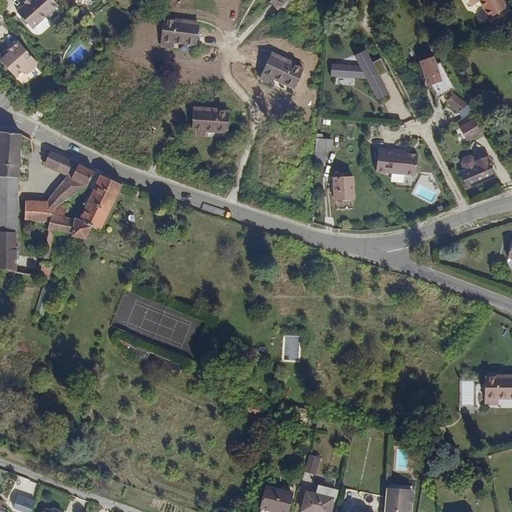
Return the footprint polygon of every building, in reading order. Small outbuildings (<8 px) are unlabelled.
[(28,0),(14,13),(30,31),(56,8),(48,0),(28,0)] [(262,0),(276,13),(289,0),(295,0),(297,1),(297,0),(262,0)] [(464,0),(469,9),(479,4),(488,21),(507,11),(500,0),(464,0)] [(171,51),(172,46),(195,48),(197,23),(162,19),(159,49),(171,51)] [(17,45),(0,60),(0,63),(13,79),(22,74),(25,75),(34,70),(33,66),(36,65),(17,45)] [(419,60),(431,98),(452,91),(440,53),(419,60)] [(270,54),(257,82),(270,88),(272,83),(292,92),(303,70),(270,54)] [(324,69),(323,80),(369,83),(379,103),(390,97),(367,55),(354,61),(358,69),(324,69)] [(382,58),(375,60),(380,74),(387,71),(382,58)] [(445,103),(459,114),(467,103),(454,92),(445,103)] [(227,111),(192,109),(190,132),(226,134),(227,111)] [(475,127),(462,134),(469,146),(482,140),(475,127)] [(0,177),(19,178),(21,136),(0,133),(0,177)] [(314,140),(313,168),(324,168),(325,153),(331,153),(331,141),(314,140)] [(379,152),(377,172),(415,176),(417,156),(379,152)] [(44,167),(68,176),(73,177),(79,165),(50,153),(44,167)] [(458,174),(467,192),(496,179),(486,156),(472,162),(474,167),(458,174)] [(93,172),(79,165),(73,177),(72,181),(87,187),(93,172)] [(45,203),(26,202),(25,221),(49,223),(58,205),(87,187),(72,181),(73,177),(68,176),(45,203)] [(87,208),(81,220),(65,217),(59,234),(86,239),(91,229),(100,233),(122,186),(101,176),(90,198),(87,197),(83,206),(87,208)] [(333,176),(333,200),(356,200),(356,176),(333,176)] [(0,232),(15,233),(17,233),(19,178),(0,177),(0,232)] [(47,231),(53,232),(59,234),(65,217),(67,210),(58,205),(49,223),(47,231)] [(47,231),(41,264),(49,265),(53,232),(47,231)] [(0,232),(0,270),(16,273),(15,233),(0,232)] [(49,265),(41,264),(39,276),(49,279),(51,265),(49,265)] [(183,365),(118,338),(114,348),(179,375),(183,365)] [(494,381),(484,380),(484,407),(497,408),(498,402),(511,401),(511,377),(494,377),(494,381)] [(460,381),(461,413),(479,413),(478,381),(460,381)] [(241,400),(238,409),(260,417),(263,409),(241,400)] [(309,412),(292,409),(291,422),(308,424),(309,412)] [(306,458),(303,475),(315,477),(318,460),(306,458)] [(263,487),(257,511),(288,511),(293,495),(263,487)] [(385,487),(382,511),(409,511),(412,489),(385,487)] [(304,491),(300,511),(331,511),(334,497),(304,491)] [(31,511),(36,501),(18,495),(13,508),(25,511),(31,511)]
